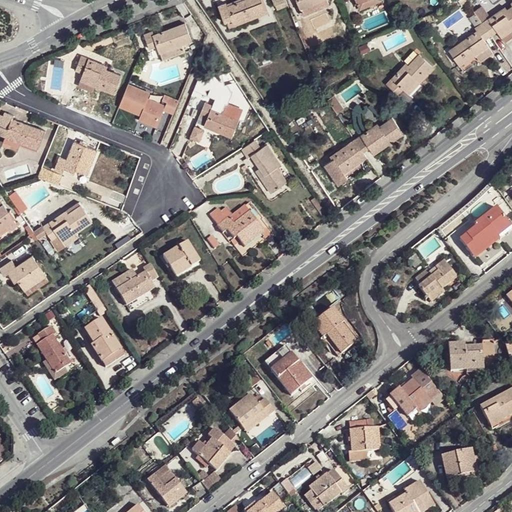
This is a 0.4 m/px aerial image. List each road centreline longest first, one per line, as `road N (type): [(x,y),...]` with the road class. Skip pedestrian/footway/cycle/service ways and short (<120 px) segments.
road 1 (secondary): [(287,276),(48,461)]
road 2 (residential): [(0,75),(32,103),(161,156),(191,197),(157,219)]
road 3 (secondary): [(494,109),(287,276)]
road 4 (residential): [(398,355),(206,511)]
road 5 (secondary): [(287,276),(488,135)]
road 6 (residential): [(494,159),(375,266),(370,294),(384,323)]
road 7 (residential): [(511,264),(409,347)]
